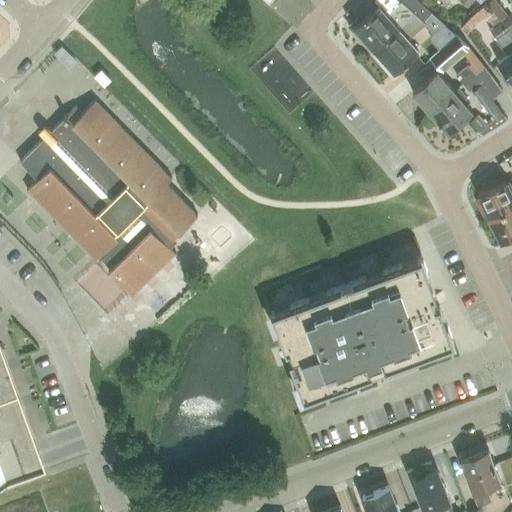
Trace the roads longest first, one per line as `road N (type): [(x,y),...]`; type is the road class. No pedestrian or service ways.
road 1 (residential): [(227,511),(511,404)]
road 2 (unclassified): [(121,511),(52,334),(0,279)]
road 3 (residential): [(438,180),(308,29),(336,0)]
road 4 (residential): [(511,331),(438,180)]
